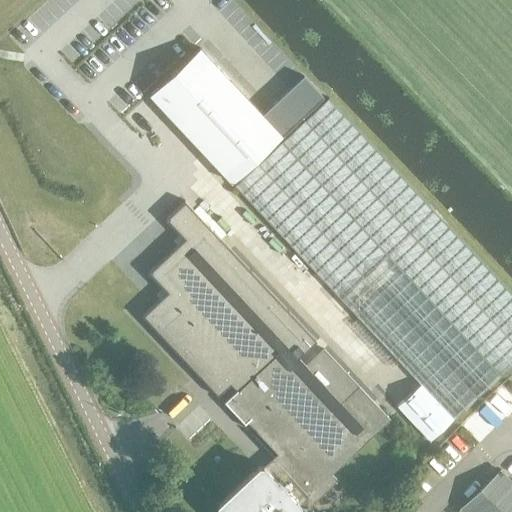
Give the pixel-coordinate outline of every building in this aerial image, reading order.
[(199,48),(150,94),(232,182),(323,96),(303,75),(290,88),(270,106),(264,112),(262,113),(200,47),(199,48)] [(511,293),(329,98),(235,186),(420,383),(453,419),(511,363),(511,293)] [(167,291),(142,315),(218,395),(234,380),(240,386),(224,401),(245,423),(250,418),(282,453),(276,458),(266,468),(263,465),(263,466),(260,465),(259,465),(218,503),(219,504),(219,507),(218,507),(222,511),(299,511),(302,510),(301,510),(301,506),(302,506),(306,506),(335,478),(328,471),(387,416),(323,348),(306,364),(299,357),(317,340),(185,200),(166,218),(184,238),(149,271),(167,291)] [(420,383),(397,405),(430,440),(453,419),(420,383)] [(464,511),(511,511),(511,480),(500,468),(460,507),(464,511)]
